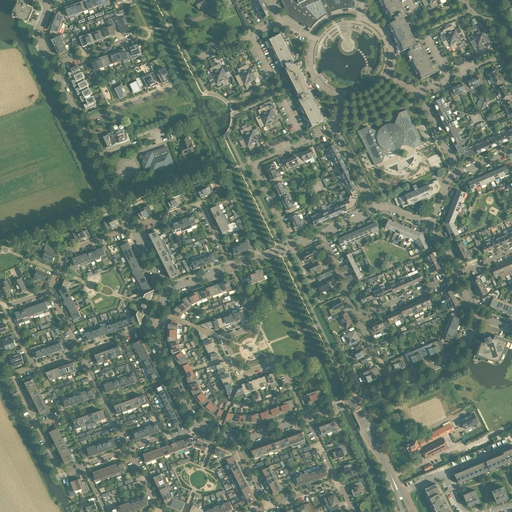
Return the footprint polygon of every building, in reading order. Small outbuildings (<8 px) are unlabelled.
[(90,0),(86,0),(85,1),(89,12),(94,10),(93,8),(90,0)] [(96,0),(90,0),(93,8),(98,6),(96,0)] [(195,0),(199,10),(203,8),(204,10),(206,8),(208,12),(220,7),(216,0),(195,0)] [(261,0),(259,0),(251,4),(252,6),(254,5),(256,9),(264,5),(261,0)] [(297,0),(280,0),(288,15),(289,15),(302,24),(301,25),(303,27),(305,24),(311,28),(310,30),(309,32),(309,31),(311,29),(311,28),(312,27),(313,26),(314,25),(316,23),(317,22),(318,21),(320,19),(321,19),(322,18),(324,17),(325,16),(326,15),(327,14),(325,9),(324,10),(323,9),(322,8),(321,7),(321,5),(322,4),(320,0),(314,3),(314,2),(302,9),(297,0)] [(297,0),(302,9),(314,2),(314,3),(320,0),(322,4),(321,5),(321,7),(322,8),(323,9),(324,10),(325,9),(327,14),(329,14),(331,13),(328,8),(329,7),(329,5),(328,3),(327,2),(326,2),(325,2),(324,0),(297,0)] [(324,0),(325,2),(326,2),(327,2),(328,3),(329,5),(329,7),(328,8),(331,13),(333,12),(335,11),(337,10),(339,10),(341,9),(343,9),(345,9),(347,9),(349,9),(351,9),(353,9),(355,9),(355,8),(353,8),(351,8),(351,0),(324,0)] [(377,0),(388,21),(391,20),(392,22),(385,26),(386,27),(387,29),(388,30),(388,31),(389,33),(391,32),(392,34),(393,36),(393,37),(393,38),(393,39),(394,39),(394,40),(395,40),(395,41),(397,44),(397,45),(395,46),(395,48),(396,49),(396,51),(396,53),(396,54),(406,50),(407,52),(404,54),(418,81),(425,78),(426,78),(427,77),(435,73),(431,65),(430,66),(419,43),(420,43),(420,42),(416,44),(413,38),(414,38),(413,37),(408,26),(407,23),(406,24),(403,17),(407,16),(407,15),(405,16),(397,0),(377,0)] [(438,8),(433,0),(424,0),(422,1),(424,5),(425,5),(425,6),(428,4),(430,5),(432,9),(434,7),(435,9),(438,8)] [(433,0),(438,8),(440,7),(439,5),(442,4),(440,0),(439,0),(433,0)] [(28,5),(28,6),(26,5),(18,1),(12,15),(28,22),(33,11),(33,9),(33,8),(32,7),(31,7),(28,5)] [(85,1),(80,2),(83,12),(88,10),(89,12),(85,1)] [(83,12),(80,2),(75,4),(78,13),(83,12)] [(78,13),(75,4),(70,6),(74,17),(75,17),(74,15),(78,13)] [(256,9),(258,12),(256,13),(257,15),(267,10),(264,5),(256,9)] [(74,17),(70,6),(65,8),(66,10),(68,17),(69,19),(74,17)] [(269,15),(267,10),(257,15),(258,17),(260,16),(261,19),(269,15)] [(64,17),(57,14),(55,13),(53,19),(62,22),(64,17)] [(125,17),(119,19),(118,16),(111,18),(111,19),(115,26),(118,25),(121,33),(129,30),(127,23),(126,21),(125,17)] [(53,19),(51,24),(61,28),(63,23),(62,22),(53,19)] [(110,27),(107,28),(111,37),(116,35),(114,29),(116,29),(115,26),(111,19),(108,20),(110,27)] [(61,28),(51,24),(48,29),(50,30),(57,33),(58,33),(59,33),(61,28)] [(452,25),(450,27),(448,24),(446,25),(446,26),(447,26),(452,38),(462,33),(460,29),(460,30),(459,28),(456,30),(454,29),(452,25)] [(477,25),(475,27),(480,38),(490,33),(488,30),(487,29),(484,30),(482,30),(480,26),(478,27),(477,25)] [(444,27),(445,29),(442,30),(444,34),(444,36),(441,37),(442,39),(441,39),(443,43),(452,38),(447,26),(446,26),(444,27)] [(472,28),(473,30),(471,31),(472,35),(472,36),(469,38),(470,39),(469,40),(471,43),(480,38),(475,27),(472,28)] [(107,28),(103,29),(106,39),(111,37),(107,28)] [(57,33),(50,30),(49,33),(50,33),(53,39),(58,36),(57,34),(57,33)] [(84,36),(80,37),(77,32),(76,32),(74,33),(77,39),(80,38),(83,47),(88,45),(84,36)] [(299,62),(298,61),(295,60),(297,55),(285,32),(264,42),(278,69),(283,67),(284,70),(288,78),(293,88),(297,97),(298,97),(299,100),(294,102),(308,129),(329,119),(317,95),(312,94),(312,93),(313,90),(312,90),(315,88),(313,89),(310,82),(309,81),(308,78),(308,77),(308,76),(308,75),(307,75),(307,74),(306,73),(304,70),(303,69),(304,69),(304,68),(303,69),(300,62),(302,61),(299,62)] [(462,33),(452,38),(458,49),(460,48),(460,46),(462,45),(460,41),(461,40),(464,38),(463,37),(464,36),(462,33)] [(490,33),(480,38),(486,50),(489,49),(488,47),(490,46),(488,42),(489,40),(492,39),(491,37),(492,37),(490,33)] [(93,44),(89,34),(84,36),(88,45),(93,44)] [(58,36),(53,39),(51,40),(54,45),(64,40),(61,35),(58,36)] [(452,38),(443,43),(444,46),(445,46),(446,47),(449,46),(450,46),(452,50),(455,49),(456,51),(458,49),(452,38)] [(480,38),(471,43),(472,47),(473,46),(474,48),(477,46),(478,47),(480,51),(483,49),(484,51),(486,50),(480,38)] [(67,45),(64,40),(54,45),(56,50),(65,46),(67,45)] [(130,47),(131,52),(128,53),(131,60),(138,57),(137,55),(141,54),(137,45),(130,47)] [(65,46),(56,50),(59,55),(68,51),(65,46)] [(119,51),(123,60),(128,59),(124,49),(119,51)] [(63,58),(76,54),(75,50),(62,54),(63,58)] [(119,51),(114,53),(118,62),(123,60),(119,51)] [(471,54),(456,61),(458,66),(474,60),(471,54)] [(101,58),(96,59),(99,69),(104,67),(101,58)] [(99,69),(96,59),(91,61),(94,71),(99,69)] [(215,63),(213,64),(219,76),(229,71),(227,68),(226,68),(226,67),(223,68),(221,68),(219,64),(217,65),(215,63)] [(243,63),(241,64),(247,77),(257,72),(255,68),(254,69),(254,67),(251,69),(249,68),(247,64),(245,66),(243,63)] [(211,65),(212,68),(209,69),(211,73),(211,74),(208,76),(208,77),(209,81),(219,76),(213,64),(211,65)] [(239,65),(240,68),(237,69),(239,73),(239,75),(236,76),(236,78),(237,82),(247,77),(241,64),(239,65)] [(70,78),(81,73),(80,73),(77,67),(72,69),(73,71),(68,73),(70,78)] [(498,76),(496,71),(497,70),(496,67),(485,72),(487,76),(488,76),(490,80),(498,76)] [(166,75),(168,74),(165,68),(159,71),(160,73),(158,75),(162,84),(168,81),(166,75)] [(231,75),(229,71),(219,76),(225,89),(226,89),(228,87),(226,85),(229,83),(227,80),(228,78),(231,77),(230,75),(231,75)] [(257,72),(247,77),(253,89),(256,88),(254,85),(257,84),(255,80),(256,79),(259,77),(258,76),(259,75),(257,72)] [(81,73),(70,78),(76,76),(77,79),(72,81),(74,86),(85,81),(84,81),(83,79),(82,77),(83,76),(81,73)] [(473,79),(476,87),(480,85),(480,87),(484,85),(480,74),(477,75),(478,77),(475,78),(473,79)] [(150,75),(149,75),(143,78),(148,88),(151,87),(151,88),(155,86),(153,81),(150,75)] [(219,76),(209,81),(211,85),(212,84),(213,86),(216,84),(217,85),(219,88),(222,87),(223,90),(225,89),(219,76)] [(498,76),(490,80),(492,83),(491,84),(493,88),(503,83),(502,80),(501,81),(498,76)] [(247,77),(237,82),(239,85),(240,85),(241,86),(244,85),(245,85),(247,89),(250,88),(251,90),(253,89),(247,77)] [(136,79),(137,81),(130,85),(134,94),(141,90),(140,87),(143,86),(139,78),(136,79)] [(467,80),(464,81),(469,92),(470,95),(472,94),(473,94),(474,93),(474,92),(474,91),(474,90),(473,88),(476,87),(473,79),(468,81),(467,80)] [(85,81),(74,86),(80,84),(81,87),(76,89),(78,94),(89,89),(88,89),(87,87),(86,85),(87,84),(85,81)] [(460,85),(457,86),(460,94),(465,92),(466,93),(469,92),(464,81),(461,82),(462,84),(460,85)] [(505,85),(503,83),(493,88),(495,92),(496,91),(498,95),(506,91),(503,86),(505,85)] [(126,85),(122,87),(121,84),(117,86),(118,88),(115,89),(120,99),(127,95),(126,94),(130,92),(126,85)] [(457,86),(452,88),(451,87),(448,88),(454,102),(457,101),(458,100),(458,99),(459,98),(459,97),(458,97),(458,95),(460,94),(457,86)] [(91,92),(89,89),(78,94),(84,92),(85,95),(80,97),(82,102),(93,97),(93,96),(92,97),(91,95),(90,93),(91,92)] [(506,91),(498,95),(500,99),(499,99),(501,103),(511,98),(510,95),(508,96),(506,91)] [(93,97),(82,102),(88,100),(89,103),(84,105),(86,110),(96,105),(94,101),(95,100),(93,97)] [(443,97),(441,98),(433,102),(436,108),(444,104),(444,105),(446,103),(443,97)] [(511,100),(511,99),(511,98),(501,103),(503,107),(504,106),(506,110),(511,107),(511,103),(511,102),(511,100)] [(264,104),(261,105),(268,118),(277,113),(276,109),(275,110),(274,108),(271,110),(270,109),(268,106),(265,107),(264,104)] [(444,104),(436,108),(438,113),(449,108),(448,106),(445,107),(444,105),(444,104)] [(259,107),(260,109),(258,111),(260,114),(259,116),(256,117),(257,119),(256,119),(258,123),(268,118),(261,105),(259,107)] [(450,110),(449,108),(438,113),(441,119),(449,115),(447,111),(450,110)] [(386,127),(385,127),(396,149),(397,148),(398,147),(400,146),(401,145),(401,143),(414,149),(422,145),(415,129),(416,128),(415,126),(414,127),(406,110),(399,113),(394,126),(392,126),(391,126),(389,126),(387,126),(386,127)] [(277,113),(268,118),(274,130),(276,129),(275,127),(277,125),(276,121),(276,120),(279,118),(278,117),(279,117),(277,113)] [(449,115),(441,119),(444,124),(454,119),(453,117),(451,118),(449,115)] [(274,130),(268,118),(258,123),(260,126),(261,127),(264,126),(266,126),(268,130),(270,129),(271,132),(274,130)] [(455,121),(454,119),(444,124),(446,129),(454,125),(453,122),(455,121)] [(246,125),(244,126),(250,138),(260,133),(258,130),(257,130),(256,129),(253,130),(252,130),(250,126),(247,127),(246,125)] [(454,125),(446,129),(449,135),(459,130),(458,128),(456,129),(454,125)] [(241,127),(243,130),(240,131),(242,135),(241,136),(238,138),(239,139),(238,140),(240,143),(250,138),(244,126),(241,127)] [(396,149),(385,127),(384,128),(383,129),(382,129),(381,130),(380,131),(380,132),(367,127),(360,131),(367,147),(366,147),(367,149),(368,149),(375,165),(382,162),(387,149),(389,150),(391,150),(393,150),(395,149),(396,149)] [(504,130),(505,132),(501,134),(505,142),(510,140),(506,129),(504,130)] [(109,134),(103,137),(109,148),(112,146),(117,143),(120,143),(127,140),(127,139),(126,131),(124,130),(117,132),(114,135),(110,136),(109,134)] [(459,130),(449,135),(452,140),(460,136),(458,133),(460,132),(459,130)] [(261,137),(260,133),(250,138),(256,151),(258,150),(257,147),(260,146),(258,142),(258,140),(261,139),(261,137)] [(505,142),(501,134),(498,135),(497,133),(495,134),(499,144),(505,142)] [(282,143),(290,139),(287,134),(280,137),(282,143)] [(499,144),(495,134),(493,135),(494,137),(490,138),(494,147),(499,144)] [(461,140),(460,136),(452,140),(455,146),(463,142),(465,141),(464,138),(461,140)] [(181,140),(183,147),(180,148),(183,155),(193,151),(192,148),(194,147),(191,140),(189,140),(188,137),(181,140)] [(250,138),(240,143),(242,147),(243,146),(243,148),(246,146),(248,147),(250,151),(252,149),(254,152),(256,151),(250,138)] [(279,138),(271,140),(273,146),(281,143),(279,138)] [(486,138),(484,139),(488,149),(494,147),(490,138),(487,140),(486,138)] [(483,142),(479,143),(483,152),(488,149),(484,139),(482,140),(483,142)] [(465,146),(463,142),(455,146),(458,153),(464,155),(467,147),(465,146)] [(479,143),(476,145),(475,143),(473,144),(474,146),(477,154),(483,152),(479,143)] [(334,145),(326,149),(324,149),(325,152),(327,151),(329,154),(337,150),(334,145)] [(467,147),(464,155),(469,157),(477,154),(474,146),(469,148),(467,147)] [(314,157),(311,150),(306,152),(309,160),(313,158),(314,157)] [(329,154),(330,157),(329,158),(330,160),(340,155),(337,150),(329,154)] [(173,164),(169,153),(154,158),(152,152),(140,156),(144,168),(150,166),(152,172),(173,164)] [(300,152),(297,153),(302,164),(306,162),(305,161),(309,160),(306,152),(301,154),(300,152)] [(342,161),(340,155),(330,160),(331,162),(332,161),(334,165),(342,161)] [(295,156),(290,158),(293,166),(297,165),(298,164),(295,156)] [(290,158),(285,161),(284,159),(281,160),(286,171),(290,169),(290,168),(293,166),(290,158)] [(334,165),(336,168),(334,169),(335,171),(345,166),(342,161),(334,165)] [(275,167),(275,168),(276,167),(274,163),(264,169),(265,171),(267,171),(275,167)] [(348,172),(345,166),(335,171),(336,173),(338,172),(339,176),(348,172)] [(506,166),(501,168),(504,176),(509,174),(506,166)] [(275,167),(267,171),(269,175),(277,172),(275,168),(275,167)] [(504,176),(501,168),(496,170),(499,178),(504,176)] [(499,178),(496,170),(491,172),(495,180),(499,178)] [(277,172),(269,175),(272,180),(270,181),(272,184),(282,179),(280,175),(279,175),(277,172)] [(339,176),(341,179),(339,180),(340,182),(350,177),(348,172),(339,176)] [(491,172),(487,174),(490,182),(495,180),(491,172)] [(487,174),(482,176),(485,184),(490,182),(487,174)] [(485,184),(482,176),(477,178),(481,186),(485,184)] [(350,177),(340,182),(341,184),(343,183),(345,186),(353,182),(350,177)] [(481,186),(477,178),(473,180),(476,188),(481,186)] [(399,196),(394,198),(397,206),(402,205),(403,208),(409,205),(409,207),(416,204),(415,203),(426,198),(426,199),(433,196),(432,195),(438,192),(437,189),(441,187),(437,180),(433,182),(433,183),(399,198),(399,196)] [(476,188),(473,180),(468,183),(471,190),(476,188)] [(285,187),(283,183),(282,182),(275,186),(277,191),(285,187)] [(345,186),(346,190),(345,191),(346,193),(348,192),(356,188),(353,182),(345,186)] [(209,193),(213,192),(210,185),(211,185),(211,184),(200,188),(201,188),(202,191),(198,192),(201,199),(210,194),(209,193)] [(285,187),(277,191),(279,196),(278,196),(279,199),(290,194),(288,190),(287,191),(285,187)] [(359,195),(356,188),(348,192),(350,196),(349,198),(357,201),(359,195)] [(457,190),(455,195),(463,198),(465,193),(457,190)] [(179,205),(178,204),(182,203),(179,196),(180,196),(180,195),(169,199),(169,200),(169,199),(171,202),(168,203),(171,209),(179,205)] [(463,198),(455,195),(454,200),(461,203),(463,198)] [(290,197),(282,201),(285,206),(292,202),(290,198),(290,197)] [(348,201),(344,203),(347,211),(355,207),(357,201),(349,198),(348,201)] [(341,203),(338,205),(342,213),(347,211),(344,203),(343,201),(341,201),(341,203)] [(294,206),(292,202),(285,206),(287,211),(285,212),(287,215),(297,210),(295,205),(294,206)] [(212,205),(213,208),(210,209),(213,214),(221,210),(218,203),(212,205)] [(338,205),(335,206),(334,204),(332,205),(336,216),(342,213),(338,205)] [(336,216),(332,205),(330,206),(330,208),(327,210),(331,218),(336,216)] [(149,206),(139,210),(140,212),(138,214),(141,220),(149,216),(148,215),(152,214),(149,207),(150,206),(149,206)] [(323,209),(321,210),(325,220),(331,218),(327,210),(326,207),(322,209),(323,209)] [(224,215),(221,210),(213,214),(216,219),(224,215)] [(325,220),(321,210),(319,211),(319,213),(316,214),(320,223),(325,220)] [(298,214),(299,215),(300,215),(298,211),(288,216),(289,219),(291,218),(298,214)] [(195,213),(187,216),(191,226),(190,225),(195,223),(196,223),(195,220),(198,219),(195,213)] [(298,214),(291,218),(293,223),(301,219),(299,215),(298,214)] [(316,214),(313,216),(312,214),(310,215),(314,225),(320,223),(316,214)] [(224,215),(216,219),(218,223),(217,224),(225,220),(223,215),(224,215)] [(188,217),(183,219),(186,228),(191,226),(187,216),(188,217)] [(114,219),(104,223),(107,230),(112,228),(112,229),(120,226),(117,219),(114,221),(113,219),(114,219)] [(183,219),(178,221),(181,229),(186,228),(183,219)] [(239,219),(236,221),(240,230),(244,229),(239,219)] [(301,219),(293,223),(295,228),(294,229),(295,232),(306,226),(304,222),(303,223),(301,219)] [(227,225),(225,220),(217,224),(219,229),(227,225)] [(390,230),(393,222),(388,220),(385,228),(390,230)] [(172,223),(173,226),(170,227),(173,232),(181,229),(178,221),(172,223)] [(375,223),(371,225),(374,233),(379,230),(375,223)] [(230,230),(227,225),(219,229),(223,236),(229,234),(227,231),(230,230)] [(371,225),(366,227),(369,235),(374,233),(371,225)] [(456,229),(454,225),(447,229),(449,233),(456,229)] [(366,227),(361,229),(365,237),(369,235),(366,227)] [(365,237),(361,229),(357,231),(360,239),(365,237)] [(456,229),(449,233),(451,238),(459,234),(456,229)] [(73,234),(76,241),(81,239),(81,241),(90,236),(87,230),(83,232),(82,230),(83,230),(72,234),(73,234)] [(156,231),(153,232),(152,230),(147,232),(151,240),(158,236),(156,231)] [(511,241),(511,239),(509,232),(508,230),(503,232),(504,235),(508,243),(511,241)] [(357,231),(352,233),(355,241),(360,239),(357,231)] [(417,232),(414,239),(415,240),(423,232),(422,232),(421,233),(417,232)] [(424,233),(423,232),(415,240),(416,242),(424,238),(422,235),(424,233)] [(352,233),(347,235),(351,243),(355,241),(352,233)] [(351,243),(347,235),(342,237),(346,245),(351,243)] [(504,235),(500,237),(503,245),(508,243),(504,235)] [(161,241),(158,236),(151,240),(152,240),(154,244),(161,241)] [(346,245),(342,237),(338,239),(341,247),(346,245)] [(498,247),(495,239),(494,237),(492,238),(493,240),(490,241),(494,249),(498,247)] [(503,245),(500,237),(495,239),(498,247),(503,245)] [(426,243),(424,238),(416,242),(419,247),(426,243)] [(122,242),(118,244),(118,245),(118,246),(120,251),(121,250),(121,252),(123,251),(131,247),(129,242),(127,239),(121,241),(122,242)] [(494,249),(490,241),(489,239),(485,241),(486,243),(489,251),(494,249)] [(163,240),(161,241),(154,244),(156,249),(166,245),(163,240)] [(245,243),(242,244),(245,252),(253,249),(251,244),(249,241),(248,240),(247,240),(246,240),(245,240),(245,241),(245,242),(245,243)] [(462,241),(456,244),(454,245),(456,250),(465,246),(462,241)] [(52,262),(55,254),(53,253),(55,247),(47,243),(43,254),(43,255),(44,255),(43,258),(46,260),(48,261),(49,261),(52,262)] [(426,243),(419,247),(421,251),(429,248),(426,243)] [(489,251),(486,243),(481,245),(484,253),(489,251)] [(236,244),(231,246),(226,248),(228,254),(233,252),(234,255),(239,253),(236,244)] [(245,252),(242,244),(237,245),(237,244),(236,244),(239,253),(240,253),(239,253),(244,251),(245,252)] [(166,245),(156,249),(159,254),(168,250),(166,245)] [(105,246),(97,248),(98,249),(101,259),(102,260),(103,260),(104,260),(105,259),(106,259),(106,258),(107,257),(108,256),(110,255),(105,246)] [(467,251),(465,246),(456,250),(459,255),(467,251)] [(131,247),(123,251),(121,252),(124,257),(133,252),(131,247)] [(96,261),(101,259),(98,249),(93,251),(96,261)] [(170,254),(168,250),(159,254),(161,259),(170,254)] [(311,250),(302,254),(305,261),(315,256),(311,250)] [(96,261),(93,251),(88,253),(91,263),(96,261)] [(468,253),(467,251),(459,255),(461,260),(463,259),(465,262),(474,257),(472,254),(471,253),(470,253),(469,253),(468,253)] [(133,252),(124,257),(126,261),(128,261),(136,257),(133,252)] [(218,259),(214,252),(207,255),(210,264),(215,262),(214,260),(218,259)] [(91,263),(88,253),(82,255),(86,265),(91,263)] [(350,253),(343,257),(339,259),(340,261),(344,259),(345,262),(352,258),(350,253)] [(427,263),(435,259),(433,253),(424,258),(427,263)] [(173,259),(170,254),(161,259),(164,264),(173,259)] [(207,255),(206,254),(201,256),(204,265),(209,263),(209,264),(210,264),(207,255)] [(82,255),(77,257),(81,266),(86,265),(82,255)] [(201,256),(196,257),(199,267),(200,267),(204,265),(201,256)] [(81,266),(77,257),(72,259),(73,262),(74,262),(75,266),(76,269),(78,269),(78,267),(81,266)] [(136,257),(128,261),(130,266),(137,262),(135,258),(136,257)] [(199,267),(196,257),(189,260),(191,265),(193,264),(195,270),(200,268),(200,267),(199,267)] [(311,273),(320,268),(317,262),(321,261),(319,258),(312,261),(314,264),(308,267),(311,273)] [(345,262),(347,265),(343,266),(344,269),(355,263),(352,258),(345,262)] [(175,264),(173,259),(164,264),(166,268),(166,269),(175,264)] [(435,259),(427,263),(429,268),(438,263),(435,259)] [(74,262),(73,262),(71,263),(68,270),(75,273),(76,274),(78,273),(76,269),(75,266),(74,262)] [(137,262),(130,266),(129,267),(131,271),(133,271),(140,267),(137,262)] [(357,268),(355,263),(344,269),(345,271),(349,269),(350,272),(357,268)] [(438,263),(429,268),(432,272),(431,273),(432,276),(437,273),(436,270),(440,268),(438,263)] [(177,269),(175,264),(166,269),(168,274),(176,270),(176,269),(177,269)] [(509,271),(506,264),(501,266),(505,276),(510,274),(509,271)] [(505,276),(501,266),(496,268),(500,276),(501,278),(503,277),(503,278),(505,277),(505,276)] [(140,267),(133,271),(135,275),(142,272),(140,267)] [(350,272),(351,274),(348,276),(349,278),(360,273),(357,268),(350,272)] [(500,276),(496,268),(491,270),(495,278),(500,276)] [(37,270),(35,277),(37,281),(39,280),(44,282),(45,278),(47,274),(42,272),(37,270)] [(176,270),(168,274),(171,279),(176,276),(177,276),(179,275),(176,270)] [(266,276),(264,276),(262,270),(257,272),(257,271),(253,272),(257,282),(265,279),(267,279),(266,276)] [(417,270),(412,272),(416,283),(421,280),(417,270)] [(144,277),(142,272),(135,275),(138,280),(144,277)] [(250,274),(245,276),(243,277),(244,282),(247,281),(249,285),(257,282),(253,272),(250,273),(250,274)] [(319,276),(322,281),(316,283),(319,289),(318,289),(320,293),(325,291),(325,290),(329,288),(328,286),(333,283),(328,272),(319,276)] [(412,272),(407,274),(408,277),(412,285),(416,283),(412,272)] [(360,273),(349,278),(350,280),(354,279),(355,282),(362,278),(360,273)] [(412,285),(408,277),(407,274),(403,276),(404,279),(407,287),(412,285)] [(482,274),(473,278),(471,279),(474,287),(486,282),(483,277),(482,274)] [(147,282),(144,277),(138,280),(140,285),(147,282),(147,281),(147,282)] [(26,290),(21,278),(14,282),(19,293),(26,290)] [(407,287),(404,279),(399,281),(402,289),(407,287)] [(1,283),(3,288),(0,289),(0,291),(1,294),(0,294),(2,299),(5,297),(5,298),(11,295),(8,291),(11,289),(7,280),(1,283)] [(74,281),(71,283),(64,280),(62,287),(63,289),(66,287),(77,282),(74,281)] [(236,290),(235,287),(233,280),(228,282),(228,281),(225,282),(224,282),(228,293),(228,292),(236,290)] [(398,291),(394,283),(393,281),(389,283),(389,284),(393,293),(398,291)] [(402,289),(399,281),(394,283),(398,291),(402,289)] [(140,285),(137,286),(140,291),(149,286),(147,282),(140,285)] [(228,293),(224,282),(219,284),(222,293),(227,291),(228,293)] [(486,282),(474,287),(477,292),(485,288),(488,286),(486,282)] [(222,293),(219,284),(214,286),(217,295),(222,293)] [(393,293),(389,284),(384,286),(388,294),(392,292),(393,293)] [(140,291),(142,296),(145,295),(152,291),(149,286),(140,291)] [(214,286),(209,288),(212,296),(217,295),(214,286)] [(384,286),(380,288),(383,296),(388,294),(384,286)] [(63,289),(59,291),(62,296),(69,292),(66,287),(63,289)] [(374,295),(371,289),(371,287),(368,288),(366,289),(366,290),(365,292),(363,293),(367,301),(372,299),(371,296),(374,295)] [(380,288),(377,289),(377,288),(375,287),(371,289),(374,295),(375,297),(378,296),(378,298),(383,296),(380,288)] [(212,296),(209,288),(204,290),(207,298),(212,296)] [(485,288),(477,292),(479,297),(488,293),(485,288)] [(451,290),(449,291),(448,289),(440,292),(441,295),(443,295),(445,300),(453,295),(451,290)] [(145,295),(142,296),(141,296),(142,299),(143,298),(150,301),(153,294),(152,292),(154,290),(152,291),(145,295)] [(207,298),(204,290),(198,292),(201,300),(207,298)] [(71,297),(69,292),(62,296),(64,300),(71,297)] [(198,292),(192,294),(196,303),(201,300),(198,292)] [(363,293),(358,295),(355,296),(358,302),(361,300),(362,303),(367,301),(363,293)] [(192,294),(186,298),(191,305),(196,303),(192,294)] [(456,300),(453,295),(445,300),(447,304),(456,300)] [(499,300),(494,297),(490,296),(489,296),(482,299),(484,304),(490,306),(491,307),(491,308),(495,310),(499,300)] [(71,297),(64,300),(66,305),(73,302),(71,297)] [(428,297),(424,299),(427,307),(432,305),(428,297)] [(186,298),(181,303),(187,309),(191,305),(186,298)] [(332,315),(340,311),(339,308),(343,306),(340,299),(331,304),(333,308),(329,310),(332,315)] [(427,307),(424,299),(419,301),(422,309),(427,307)] [(499,300),(495,310),(500,312),(500,310),(501,311),(505,300),(503,299),(502,301),(499,300)] [(40,303),(43,311),(48,309),(47,306),(51,305),(48,300),(40,303)] [(458,305),(456,300),(447,304),(445,306),(447,311),(450,309),(456,306),(457,306),(458,305)] [(508,301),(505,300),(501,311),(502,311),(502,312),(506,314),(510,304),(507,303),(508,301)] [(419,301),(414,303),(418,311),(422,309),(419,301)] [(76,307),(73,302),(66,305),(69,310),(76,307),(76,306),(76,307)] [(40,303),(35,304),(39,315),(44,314),(43,311),(40,303)] [(187,309),(181,303),(176,308),(183,313),(187,309)] [(414,303),(410,305),(413,313),(418,311),(414,303)] [(39,315),(35,304),(30,306),(33,315),(34,317),(39,315)] [(413,313),(410,305),(405,307),(408,315),(413,313)] [(33,315),(30,306),(25,308),(28,318),(28,317),(28,316),(33,315)] [(78,311),(76,307),(69,310),(71,315),(70,315),(78,311)] [(405,307),(400,309),(404,318),(404,317),(408,315),(405,307)] [(28,318),(25,308),(25,309),(20,311),(24,322),(29,320),(28,318)] [(183,313),(176,308),(172,314),(180,318),(183,313)] [(404,318),(400,309),(400,310),(396,312),(399,320),(404,318)] [(137,310),(135,311),(136,315),(137,315),(139,322),(139,323),(140,325),(139,322),(142,321),(144,314),(138,312),(137,310)] [(242,321),(246,319),(243,310),(237,312),(241,321),(242,320),(242,321)] [(15,313),(16,316),(13,317),(17,325),(24,322),(20,311),(15,313)] [(78,311),(70,315),(74,323),(85,319),(83,315),(81,316),(78,311)] [(342,314),(341,311),(340,311),(332,315),(333,319),(338,317),(344,328),(352,324),(346,313),(342,314)] [(240,321),(241,321),(237,312),(232,314),(232,313),(232,314),(236,323),(239,322),(239,321),(240,321)] [(399,320),(396,312),(391,314),(395,322),(399,320)] [(459,315),(452,313),(450,316),(451,316),(449,322),(459,326),(461,321),(459,321),(460,319),(462,314),(461,312),(460,312),(459,315)] [(235,323),(236,323),(232,314),(227,315),(230,325),(231,325),(234,324),(234,323),(235,323)] [(388,321),(386,322),(388,328),(391,326),(390,324),(395,322),(391,314),(386,317),(388,321)] [(230,325),(227,315),(227,316),(222,317),(225,327),(226,327),(229,325),(230,325)] [(225,327),(222,317),(217,319),(220,329),(221,329),(220,328),(224,327),(225,326),(225,327)] [(220,329),(217,319),(212,321),(214,327),(215,330),(216,330),(216,331),(218,330),(218,329),(219,329),(220,328),(220,329)] [(119,329),(116,322),(115,320),(110,322),(111,324),(114,331),(119,329)] [(168,327),(177,328),(179,323),(170,320),(168,327)] [(388,328),(386,322),(383,323),(381,320),(376,322),(381,333),(389,330),(388,328)] [(214,327),(212,321),(199,325),(198,325),(209,330),(209,329),(208,329),(214,327)] [(114,331),(111,324),(110,322),(105,323),(106,326),(109,333),(114,331)] [(371,325),(372,328),(370,329),(372,334),(373,336),(376,335),(376,336),(381,333),(376,322),(371,325)] [(459,326),(449,322),(447,325),(445,324),(445,326),(456,331),(456,330),(457,330),(459,326)] [(6,324),(0,325),(0,332),(8,330),(6,324)] [(104,336),(101,328),(100,325),(95,327),(96,329),(99,338),(104,336)] [(455,332),(456,331),(445,326),(444,329),(445,329),(444,333),(454,337),(456,332),(455,332)] [(99,338),(96,329),(95,327),(90,329),(91,331),(94,340),(99,338)] [(94,340),(91,331),(90,329),(80,332),(83,338),(84,338),(86,342),(94,340)] [(208,339),(206,334),(207,334),(197,330),(197,331),(198,331),(202,341),(208,339)] [(355,330),(349,333),(347,330),(341,333),(348,346),(360,340),(355,330)] [(440,339),(439,339),(440,342),(441,342),(447,344),(446,347),(447,347),(449,346),(451,342),(451,341),(453,341),(454,337),(444,333),(442,338),(441,340),(440,340),(440,339)] [(503,360),(508,348),(511,341),(495,335),(495,336),(492,335),(492,334),(490,334),(489,334),(488,334),(487,335),(486,335),(485,335),(484,336),(483,337),(482,338),(481,339),(482,339),(480,342),(479,342),(473,357),(492,365),(493,365),(494,365),(495,365),(496,365),(497,365),(498,365),(499,364),(500,364),(501,363),(502,362),(503,361),(503,360)] [(14,340),(10,341),(8,337),(2,339),(4,344),(3,345),(4,349),(5,348),(6,349),(9,348),(10,349),(14,348),(14,347),(16,346),(14,340)] [(202,341),(200,341),(201,347),(204,346),(214,342),(213,342),(212,338),(212,337),(208,339),(202,341)] [(58,352),(67,349),(61,339),(54,341),(55,344),(58,352)] [(141,340),(139,341),(138,339),(132,341),(135,348),(135,349),(143,345),(141,340)] [(436,341),(431,343),(435,354),(440,352),(439,351),(440,350),(443,349),(440,342),(439,339),(436,341)] [(177,340),(168,341),(170,348),(179,345),(177,340)] [(54,341),(49,343),(53,354),(58,352),(55,344),(54,341)] [(214,343),(214,342),(204,346),(205,346),(206,351),(217,347),(216,347),(214,343)] [(44,344),(48,356),(53,354),(49,343),(44,345),(44,344)] [(435,354),(431,343),(425,346),(425,345),(422,347),(426,356),(429,355),(430,354),(431,355),(435,354)] [(48,356),(44,344),(39,345),(43,357),(48,355),(48,356)] [(43,357),(39,345),(30,349),(34,357),(36,356),(37,359),(43,357)] [(143,345),(135,349),(137,353),(145,349),(143,345)] [(179,345),(170,348),(173,354),(181,350),(179,345)] [(121,346),(114,348),(117,357),(117,356),(125,354),(121,346)] [(354,356),(354,358),(355,359),(356,359),(357,359),(357,360),(367,355),(365,350),(364,351),(363,350),(362,346),(351,352),(354,356)] [(217,347),(206,351),(207,351),(209,356),(219,352),(218,352),(217,347)] [(419,349),(413,351),(418,361),(422,359),(422,358),(423,358),(423,357),(426,356),(422,347),(419,348),(419,349)] [(145,349),(137,353),(139,358),(148,354),(145,349)] [(181,350),(173,354),(177,360),(184,355),(181,350)] [(408,353),(405,354),(409,364),(412,362),(413,362),(413,363),(418,361),(413,351),(408,353)] [(219,352),(209,356),(210,356),(211,360),(211,361),(221,357),(219,352)] [(21,354),(17,356),(16,353),(9,356),(10,360),(9,360),(12,368),(17,366),(18,366),(21,365),(21,364),(24,363),(22,359),(23,359),(21,354)] [(95,355),(95,357),(93,358),(96,364),(103,362),(100,354),(95,355)] [(148,354),(139,358),(141,363),(150,358),(148,354)] [(401,356),(396,359),(400,369),(405,367),(404,366),(406,365),(405,365),(409,364),(405,354),(401,356)] [(184,355),(177,360),(180,365),(188,360),(184,355)] [(152,363),(150,358),(141,363),(144,367),(152,363)] [(396,359),(392,360),(391,359),(388,360),(390,365),(392,364),(394,370),(395,369),(396,371),(400,369),(396,359)] [(192,365),(188,360),(180,365),(184,370),(192,365)] [(216,370),(226,367),(226,366),(225,367),(224,362),(224,361),(214,365),(214,366),(214,365),(216,370)] [(73,363),(68,365),(71,372),(71,373),(79,370),(76,364),(74,365),(73,363)] [(154,368),(152,363),(144,367),(146,372),(154,368)] [(71,372),(68,365),(63,367),(67,377),(72,375),(71,373),(71,372)] [(368,371),(373,381),(377,379),(377,378),(378,377),(381,376),(377,366),(373,368),(374,368),(368,371)] [(67,377),(63,367),(59,368),(61,376),(62,379),(67,377)] [(226,367),(216,370),(217,370),(219,375),(218,375),(229,372),(229,371),(228,372),(226,367)] [(157,372),(154,368),(146,372),(148,376),(157,372)] [(49,372),(49,374),(47,374),(50,380),(57,378),(54,370),(49,372)] [(373,381),(368,371),(363,373),(359,374),(363,383),(366,382),(368,381),(368,383),(373,381)] [(132,375),(128,376),(131,384),(138,382),(133,372),(132,373),(132,375)] [(157,372),(148,376),(149,376),(152,382),(159,380),(157,378),(159,377),(157,372)] [(197,380),(196,376),(197,376),(196,372),(191,373),(192,374),(187,375),(188,382),(197,380)] [(229,372),(218,375),(219,375),(221,380),(231,376),(230,376),(229,372)] [(267,375),(270,385),(271,388),(278,385),(277,381),(275,381),(272,373),(267,375)] [(123,377),(121,374),(117,376),(117,378),(118,379),(121,388),(126,386),(123,377)] [(262,377),(265,387),(265,386),(270,385),(267,375),(262,377)] [(231,376),(221,380),(222,380),(223,385),(230,383),(233,382),(233,381),(231,377),(231,376)] [(26,380),(27,382),(25,383),(28,388),(27,388),(35,384),(32,377),(26,380)] [(265,387),(262,377),(257,379),(260,388),(265,387)] [(118,379),(117,378),(113,379),(113,381),(116,389),(121,388),(118,379)] [(252,381),(255,390),(260,388),(260,389),(260,388),(257,379),(256,379),(257,379),(252,381)] [(197,380),(188,382),(191,389),(199,385),(197,380)] [(255,390),(252,381),(251,381),(247,383),(247,382),(246,382),(250,392),(251,394),(253,393),(252,391),(255,390)] [(250,392),(246,382),(246,383),(242,384),(241,384),(242,388),(243,388),(245,394),(250,392)] [(109,383),(104,385),(101,386),(104,392),(106,391),(107,393),(112,391),(109,383)] [(230,383),(223,385),(224,385),(229,397),(233,388),(232,388),(230,383)] [(38,390),(35,384),(27,388),(28,388),(29,390),(28,390),(29,394),(38,390)] [(163,385),(161,385),(160,384),(154,386),(158,393),(157,393),(157,394),(165,389),(163,385)] [(202,391),(199,385),(191,389),(194,395),(202,391)] [(87,391),(89,399),(94,397),(94,395),(96,394),(93,388),(87,391)] [(243,388),(242,388),(238,389),(234,397),(235,397),(245,394),(243,388)] [(168,394),(165,389),(157,394),(159,398),(168,394)] [(38,390),(29,394),(31,397),(32,397),(33,399),(32,399),(41,395),(38,390)] [(85,401),(82,393),(81,390),(76,392),(77,394),(80,402),(85,401)] [(320,390),(312,393),(315,403),(319,401),(323,399),(320,390)] [(205,396),(202,391),(194,395),(198,401),(205,396)] [(77,394),(76,392),(71,394),(72,396),(75,404),(80,402),(77,394)] [(315,403),(312,393),(304,395),(307,405),(312,403),(312,404),(315,403)] [(170,398),(168,394),(159,398),(161,403),(170,398)] [(43,400),(41,395),(32,399),(33,399),(34,401),(33,401),(35,405),(43,400)] [(143,396),(139,397),(141,405),(149,403),(146,397),(144,397),(143,396)] [(209,400),(205,396),(198,401),(202,406),(209,400)] [(67,398),(62,399),(60,400),(63,406),(65,406),(65,407),(70,406),(67,398)] [(172,403),(170,398),(161,403),(164,407),(172,403)] [(46,406),(43,400),(35,405),(36,408),(37,408),(38,409),(38,410),(46,406)] [(213,404),(209,400),(202,406),(207,411),(213,404)] [(283,403),(287,413),(290,412),(290,411),(295,409),(291,400),(283,403)] [(174,408),(172,403),(164,407),(166,412),(174,408)] [(287,413),(283,403),(284,404),(279,406),(282,415),(287,413)] [(114,406),(115,408),(112,409),(115,415),(122,412),(119,404),(114,406)] [(213,404),(207,411),(213,415),(218,408),(213,404)] [(46,406),(38,410),(41,414),(43,414),(43,415),(50,413),(46,406)] [(282,415),(279,406),(274,408),(277,416),(282,415)] [(177,412),(174,408),(166,412),(168,416),(177,412)] [(218,408),(213,415),(220,419),(223,410),(218,408)] [(274,408),(269,410),(272,418),(277,416),(274,408)] [(102,410),(97,412),(100,420),(108,417),(105,411),(103,412),(102,410)] [(272,418),(269,410),(263,412),(267,420),(272,418)] [(179,417),(177,412),(168,416),(170,421),(179,417)] [(232,423),(234,414),(228,412),(225,421),(232,423)] [(263,412),(257,414),(260,422),(267,420),(263,412)] [(95,422),(93,414),(88,415),(91,424),(91,425),(96,423),(95,422)] [(260,422),(257,414),(252,415),(253,424),(260,422)] [(475,421),(472,414),(461,420),(466,428),(472,425),(471,423),(475,421)] [(83,417),(86,425),(86,427),(91,425),(91,424),(88,415),(83,417)] [(181,421),(179,417),(170,421),(171,421),(174,427),(181,425),(180,422),(181,421)] [(78,419),(73,421),(70,422),(74,429),(81,427),(78,419)] [(334,420),(328,422),(332,432),(337,430),(337,431),(342,430),(337,421),(334,422),(334,420)] [(332,432),(328,422),(324,424),(327,434),(332,432)] [(152,425),(155,433),(160,431),(159,430),(162,429),(159,423),(152,425)] [(421,447),(453,430),(450,423),(418,440),(421,447)] [(327,434),(324,424),(318,426),(319,427),(316,429),(320,437),(323,436),(322,435),(327,434)] [(50,429),(51,431),(50,432),(52,437),(51,437),(51,438),(60,433),(56,427),(50,429)] [(145,437),(142,429),(142,428),(142,427),(137,428),(137,429),(138,430),(141,438),(145,437)] [(138,430),(133,432),(130,433),(133,439),(135,438),(136,440),(141,438),(138,430)] [(303,431),(297,434),(300,442),(305,440),(304,437),(305,436),(303,431)] [(62,439),(60,433),(51,438),(52,438),(52,437),(53,439),(52,440),(54,443),(62,439)] [(292,435),(288,437),(291,445),(292,448),(297,446),(295,444),(292,435)] [(191,438),(190,438),(193,446),(195,447),(198,439),(192,436),(191,438)] [(190,438),(185,440),(188,450),(189,451),(195,448),(195,447),(193,446),(190,438)] [(443,438),(421,449),(426,459),(448,448),(443,438)] [(62,439),(54,443),(56,446),(57,446),(57,448),(65,444),(62,439)] [(117,447),(113,439),(106,441),(109,450),(117,447)] [(203,441),(198,439),(195,447),(200,449),(203,441)] [(188,450),(185,440),(180,441),(183,450),(184,449),(185,451),(186,452),(187,452),(188,452),(188,451),(188,450)] [(208,443),(203,441),(200,449),(204,451),(203,454),(206,455),(208,448),(207,447),(208,443)] [(416,441),(406,446),(403,447),(405,451),(408,450),(410,454),(416,451),(420,449),(416,441)] [(277,450),(274,442),(270,443),(273,452),(274,454),(278,452),(277,450)] [(179,451),(176,443),(171,445),(174,453),(175,455),(180,454),(179,451)] [(65,444),(57,448),(58,448),(58,450),(59,454),(68,449),(65,444)] [(337,447),(338,451),(333,453),(335,459),(338,458),(339,459),(343,457),(342,456),(345,455),(343,451),(346,450),(344,444),(341,445),(338,446),(337,447)] [(218,457),(222,448),(217,446),(215,451),(213,450),(210,457),(213,458),(214,455),(218,457)] [(264,455),(261,446),(256,448),(259,456),(260,459),(265,457),(264,455)] [(95,455),(92,447),(84,449),(88,457),(95,455)] [(222,448),(218,457),(216,459),(221,461),(223,459),(227,450),(222,448)] [(259,456),(256,448),(250,450),(252,455),(253,455),(254,458),(259,456)] [(70,455),(68,449),(59,454),(61,457),(62,457),(63,459),(62,459),(70,455)] [(233,453),(227,450),(223,459),(225,459),(225,460),(233,456),(233,454),(233,453)] [(508,451),(503,453),(507,463),(508,463),(507,462),(511,460),(508,451)] [(151,461),(148,453),(143,455),(144,458),(143,458),(143,459),(145,463),(151,461)] [(507,463),(503,453),(503,454),(499,456),(503,465),(507,463)] [(74,462),(70,455),(62,459),(63,459),(65,464),(67,463),(68,465),(74,462)] [(236,460),(233,456),(225,460),(228,464),(236,460)] [(503,465),(499,456),(495,458),(499,467),(503,465)] [(499,467),(495,458),(490,460),(494,468),(499,467)] [(238,465),(236,460),(228,464),(230,469),(238,465)] [(494,468),(490,460),(486,461),(490,470),(491,470),(494,468)] [(490,470),(486,461),(481,463),(485,472),(489,470),(490,470)] [(122,462),(117,464),(121,473),(128,471),(125,466),(124,466),(122,462)] [(345,465),(346,469),(342,470),(344,476),(345,478),(350,476),(349,474),(352,474),(352,476),(356,474),(354,469),(353,470),(351,463),(345,465)] [(485,472),(481,463),(477,465),(481,474),(485,472)] [(121,473),(117,464),(112,466),(116,475),(117,478),(121,476),(121,473)] [(240,469),(238,465),(230,469),(232,473),(240,469)] [(481,474),(477,465),(473,467),(476,476),(481,474)] [(116,475),(112,466),(108,467),(111,477),(116,475)] [(263,476),(272,471),(270,466),(266,468),(265,468),(265,467),(260,469),(263,476)] [(319,469),(318,467),(318,466),(313,468),(315,470),(318,480),(323,478),(319,469)] [(319,469),(323,478),(330,476),(327,471),(326,471),(325,467),(321,468),(321,466),(318,467),(319,469)] [(108,467),(103,469),(106,479),(111,477),(108,467)] [(476,476),(473,467),(468,469),(472,478),(476,476)] [(315,470),(313,468),(308,469),(310,472),(313,482),(318,480),(315,470)] [(106,479),(103,469),(98,471),(101,480),(106,479)] [(242,473),(240,469),(232,473),(234,477),(242,473)] [(310,472),(308,469),(304,471),(305,474),(308,483),(313,482),(310,472)] [(472,478),(468,469),(464,471),(467,480),(472,478)] [(272,471),(263,476),(266,480),(275,476),(277,475),(275,470),(272,471)] [(101,480),(98,471),(93,473),(94,477),(92,478),(95,483),(101,480)] [(459,473),(463,481),(467,480),(464,471),(459,473)] [(244,478),(242,473),(234,477),(236,482),(244,478)] [(458,483),(463,481),(459,473),(455,475),(458,483)] [(155,483),(163,479),(160,474),(157,475),(152,477),(155,483)] [(305,474),(300,476),(304,485),(308,483),(305,474)] [(277,480),(275,476),(266,480),(268,485),(277,480)] [(300,476),(295,477),(293,478),(297,487),(304,485),(300,476)] [(244,478),(236,482),(234,483),(236,488),(247,482),(244,478)] [(69,483),(71,488),(68,489),(70,497),(76,495),(75,491),(78,490),(74,479),(73,480),(72,481),(71,482),(69,483)] [(74,479),(78,490),(81,489),(83,492),(88,490),(86,483),(82,484),(81,479),(78,479),(77,479),(76,479),(75,479),(74,479)] [(165,484),(163,479),(155,483),(157,487),(165,484)] [(277,480),(268,485),(270,490),(279,485),(277,480)] [(362,493),(360,490),(363,488),(361,481),(351,485),(353,490),(351,490),(353,495),(354,497),(355,496),(361,494),(362,494),(361,493),(362,493)] [(249,487),(247,482),(236,488),(238,492),(241,490),(241,491),(249,487)] [(165,484),(157,487),(159,492),(167,488),(165,484)] [(279,485),(270,490),(273,496),(278,494),(278,492),(282,490),(280,487),(282,486),(281,484),(279,485)] [(436,484),(425,489),(430,499),(439,494),(441,493),(436,484)] [(503,486),(492,491),(496,503),(508,498),(503,486)] [(249,487),(241,491),(243,495),(251,491),(249,487)] [(167,488),(159,492),(162,497),(170,493),(167,488)] [(253,495),(251,491),(243,495),(245,499),(253,495)] [(334,495),(333,494),(331,491),(319,496),(321,500),(324,499),(326,504),(336,499),(334,495)] [(473,491),(463,495),(468,507),(478,503),(473,491)] [(172,497),(170,493),(162,497),(164,501),(172,497)] [(439,494),(430,499),(432,503),(441,498),(439,494)] [(253,495),(245,499),(243,500),(244,503),(246,501),(248,505),(253,503),(252,502),(255,500),(253,495)] [(145,497),(140,499),(143,508),(151,506),(148,501),(147,501),(145,497)] [(172,497),(164,501),(167,507),(168,507),(170,507),(174,498),(172,497)] [(179,500),(174,498),(170,507),(175,510),(179,500)] [(441,498),(432,503),(434,507),(443,503),(441,498)] [(140,499),(135,501),(139,510),(143,508),(140,499)] [(326,504),(329,509),(338,505),(338,503),(336,499),(326,504)] [(179,500),(175,510),(181,511),(185,503),(179,500)] [(94,501),(88,504),(87,501),(80,503),(82,509),(86,508),(87,511),(91,511),(94,511),(94,510),(97,509),(94,501)] [(135,501),(131,502),(134,511),(139,510),(135,501)] [(227,511),(224,504),(224,501),(219,503),(221,511),(227,511)] [(368,511),(369,511),(369,510),(370,510),(370,509),(370,508),(371,507),(370,506),(370,505),(370,504),(369,503),(368,502),(367,502),(366,502),(366,501),(365,501),(363,502),(362,502),(361,503),(361,504),(360,505),(360,506),(360,507),(360,508),(360,509),(360,510),(361,511),(362,511),(364,508),(365,509),(366,508),(369,511),(368,511)] [(133,511),(134,511),(131,502),(126,504),(128,511),(133,511)] [(224,504),(227,511),(234,510),(231,505),(230,502),(224,504)] [(305,505),(301,507),(303,511),(314,511),(310,503),(305,505)] [(443,503),(434,507),(436,511),(445,507),(443,503)]
